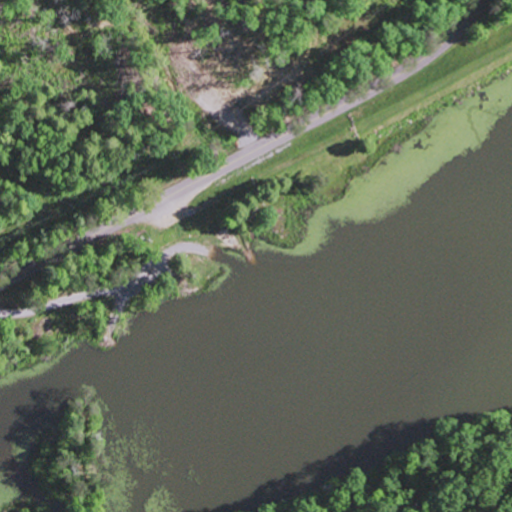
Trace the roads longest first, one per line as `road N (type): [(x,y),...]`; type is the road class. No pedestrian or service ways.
road 1 (secondary): [(478,0),(465,22),(412,66),(0,284)]
road 2 (residential): [(0,314),(117,289),(160,257),(195,247)]
